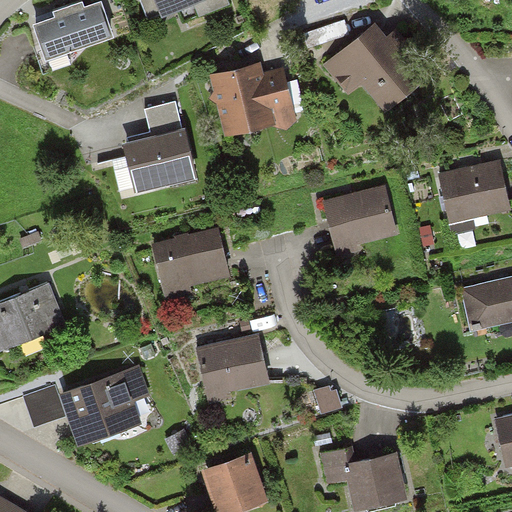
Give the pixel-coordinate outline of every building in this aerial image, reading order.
[(158,0),(166,17),(209,0),(158,0)] [(103,4),(37,28),(48,60),(115,36),(103,4)] [(428,83),(383,24),(325,69),(348,99),(364,86),(386,115),(428,83)] [(238,71),(216,76),(219,87),(213,97),(223,103),(227,119),(243,114),(245,121),(276,112),(280,125),(290,122),(294,118),(293,112),(305,109),(299,82),(288,85),(285,70),(265,75),(265,72),(250,76),(238,71)] [(194,172),(176,100),(145,108),(153,138),(127,144),(138,187),(194,172)] [(501,160),(440,173),(451,224),(511,211),(501,160)] [(386,188),(326,202),(337,253),(397,240),(386,188)] [(219,230),(155,245),(166,292),(230,278),(219,230)] [(511,280),(464,291),(473,331),(511,322),(511,280)] [(0,355),(68,330),(51,287),(0,306),(0,355)] [(261,335),(198,349),(210,401),(272,387),(261,335)] [(141,372),(63,397),(80,448),(139,429),(131,404),(149,398),(141,372)] [(325,406),(344,400),(337,380),(318,386),(325,406)] [(511,418),(499,421),(509,469),(511,468),(511,418)] [(350,449),(322,454),(328,486),(352,481),(357,511),(410,501),(402,456),(353,466),(350,449)] [(255,455),(206,472),(220,511),(238,511),(271,500),(255,455)] [(24,511),(0,497),(0,511),(24,511)]
